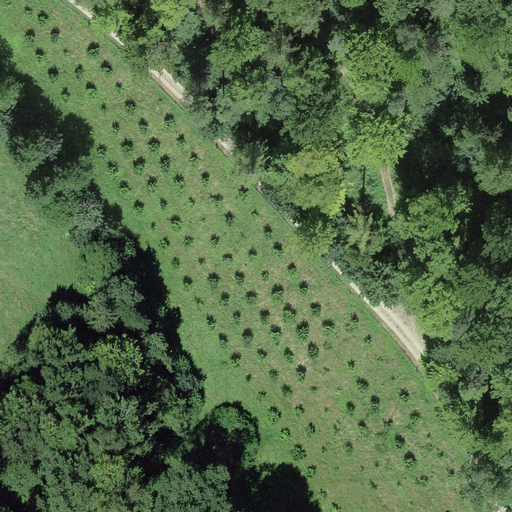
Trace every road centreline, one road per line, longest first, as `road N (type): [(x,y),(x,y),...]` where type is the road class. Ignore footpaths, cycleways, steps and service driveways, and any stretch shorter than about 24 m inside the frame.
road 1 (track): [(80,0),(313,225),(403,329),(473,441),(503,511)]
road 2 (track): [(277,0),(346,76),(379,145),(406,256)]
